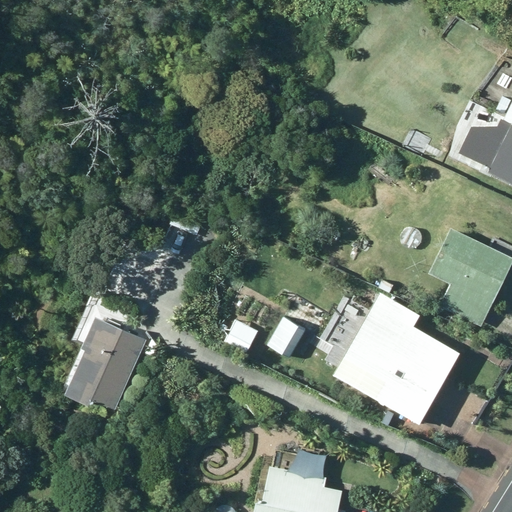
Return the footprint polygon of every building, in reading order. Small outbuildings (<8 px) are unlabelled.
[(504,115),(511,102),(503,98),(496,111),(504,115)] [(511,187),(511,124),(511,125),(502,120),(498,128),(471,129),(459,155),(488,170),(486,175),(511,187)] [(438,151),(413,138),(404,157),(417,164),(423,153),(434,159),(438,151)] [(466,179),(428,159),(416,184),(454,203),(466,179)] [(144,213),(200,235),(217,194),(161,171),(144,213)] [(468,189),(479,195),(484,187),(472,181),(468,189)] [(294,240),(353,274),(374,236),(315,203),(294,240)] [(481,327),(511,261),(450,232),(429,276),(451,286),(441,308),(481,327)] [(284,312),(266,344),(294,360),(312,328),(284,312)] [(419,427),(459,358),(384,314),(355,362),(389,382),(377,403),(419,427)] [(237,317),(224,340),(248,354),(261,332),(237,317)] [(85,354),(65,398),(89,408),(92,403),(115,413),(146,343),(95,320),(81,352),(85,354)] [(255,504),(253,511),(345,511),(338,511),(342,493),(323,489),(325,479),(267,467),(259,505),(255,504)]
